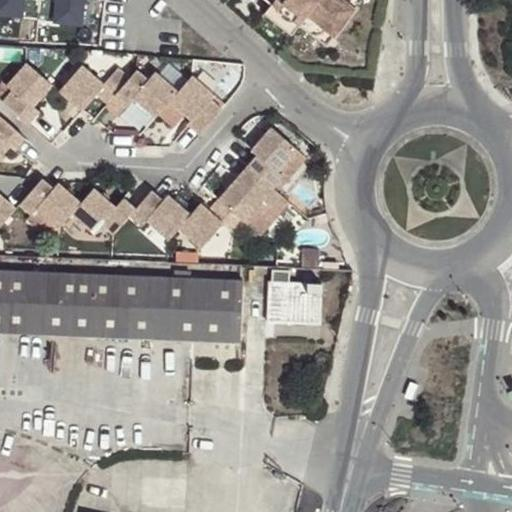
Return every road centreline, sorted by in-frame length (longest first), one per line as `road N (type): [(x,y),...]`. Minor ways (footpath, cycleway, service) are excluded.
road 1 (residential): [(39,154),(185,164),(268,72)]
road 2 (secondary): [(372,231),(360,441)]
road 3 (secondary): [(360,441),(448,260)]
road 4 (residential): [(453,257),(483,271),(495,299),(484,418)]
road 5 (secondary): [(474,127),(454,48),(452,0)]
road 6 (secondary): [(421,0),(413,86),(398,123)]
road 7 (residential): [(352,474),(475,483)]
